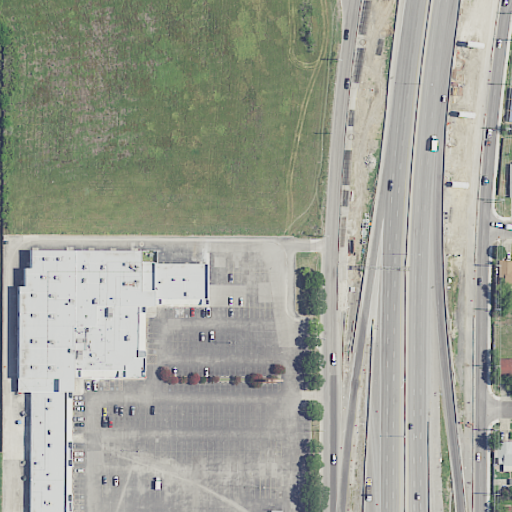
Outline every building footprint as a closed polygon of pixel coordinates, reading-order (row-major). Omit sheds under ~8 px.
[(71,393),(29,393),(13,392),(14,285),(22,285),(22,266),(29,266),(29,248),(139,248),(139,261),(153,261),(153,307),(145,307),(145,314),(145,354),(145,378),(116,378),(79,377),(72,377),(71,393)] [(153,261),(153,307),(206,305),(205,263),(153,261)] [(511,261),(498,261),(498,285),(511,285),(511,261)] [(511,376),(511,358),(498,359),(499,377),(511,376)] [(28,480),(69,480),(71,393),(29,393),(28,480)] [(503,457),(502,471),(511,471),(511,441),(494,441),(494,457),(503,457)] [(69,511),(69,480),(28,480),(28,511),(69,511)]
